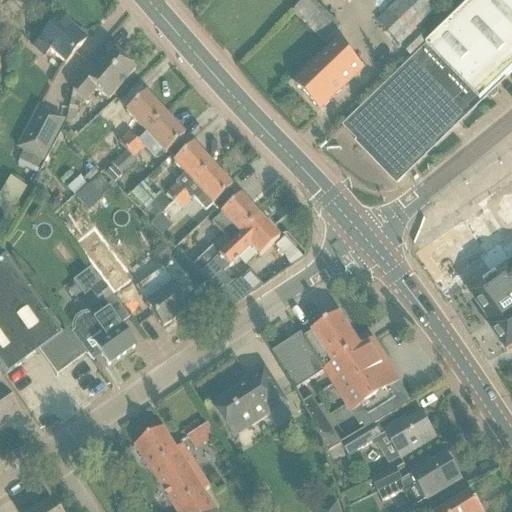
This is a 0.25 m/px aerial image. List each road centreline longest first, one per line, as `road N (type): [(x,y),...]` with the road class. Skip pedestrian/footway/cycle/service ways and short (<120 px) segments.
road 1 (unclassified): [(49,453),(362,239)]
road 2 (primary): [(146,0),(362,239)]
road 3 (primary): [(362,239),(442,336),(511,441)]
road 4 (unclassified): [(362,239),(511,122)]
